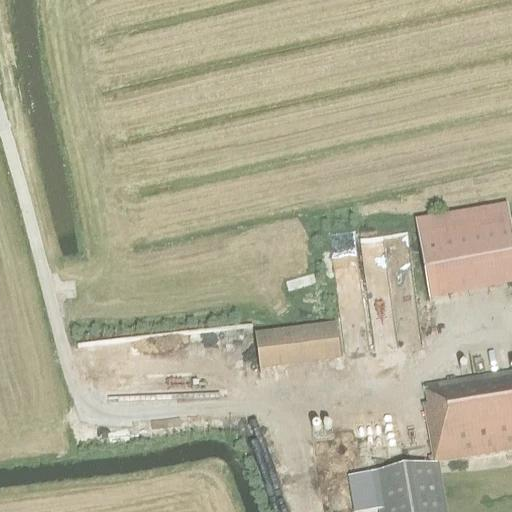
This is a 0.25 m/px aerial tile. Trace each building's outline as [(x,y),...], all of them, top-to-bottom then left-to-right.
[(511,289),(511,244),(506,207),(414,223),(427,304),(511,289)] [(373,355),(423,351),(415,249),(365,253),(373,355)] [(255,338),(260,374),(340,363),(336,327),(255,338)] [(511,374),(424,389),(428,408),(424,409),(434,467),(438,466),(511,453),(511,374)] [(375,511),(445,511),(438,466),(434,467),(370,476),(375,511)]
